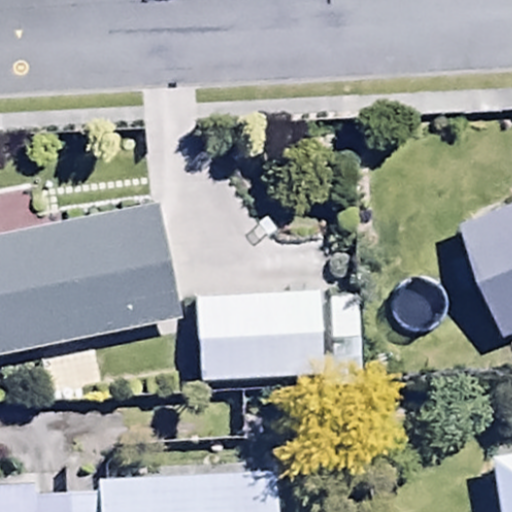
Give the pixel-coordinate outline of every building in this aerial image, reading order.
[(511,216),(455,237),(499,348),(511,342),(511,216)] [(0,263),(0,317),(12,378),(202,341),(180,228),(0,263)] [(511,511),(511,467),(493,471),(499,511),(511,511)] [(113,491),(114,511),(303,511),(302,480),(113,491)] [(0,501),(0,511),(103,511),(102,494),(0,501)]
